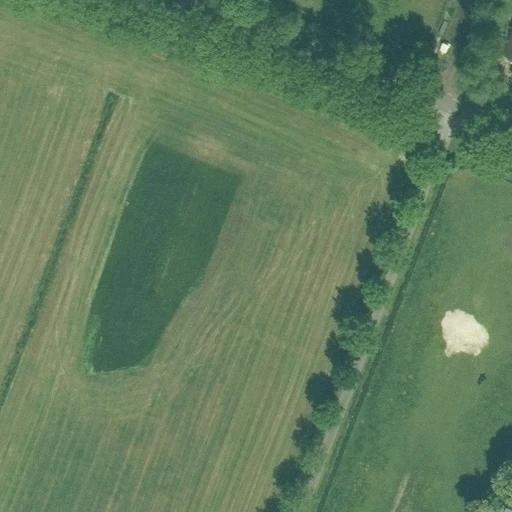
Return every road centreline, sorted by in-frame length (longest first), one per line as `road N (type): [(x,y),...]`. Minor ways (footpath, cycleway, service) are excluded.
road 1 (unclassified): [(299,511),(452,104)]
road 2 (tertiary): [(452,104),(181,0)]
